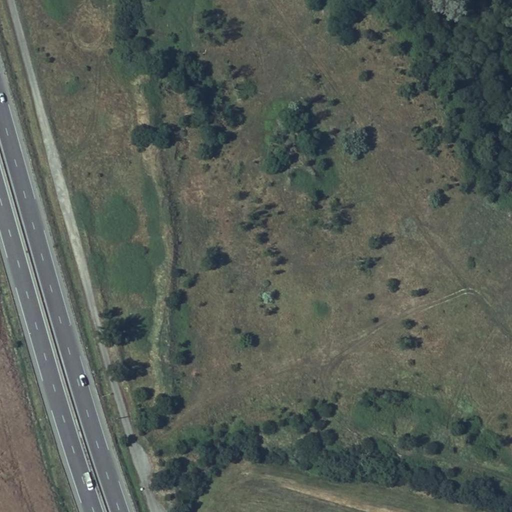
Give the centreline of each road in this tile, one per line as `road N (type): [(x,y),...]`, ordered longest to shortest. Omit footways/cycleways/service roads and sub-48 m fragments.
road 1 (unclassified): [(157,511),(11,0)]
road 2 (trunk): [(121,511),(0,104)]
road 3 (trunk): [(0,192),(93,511)]
